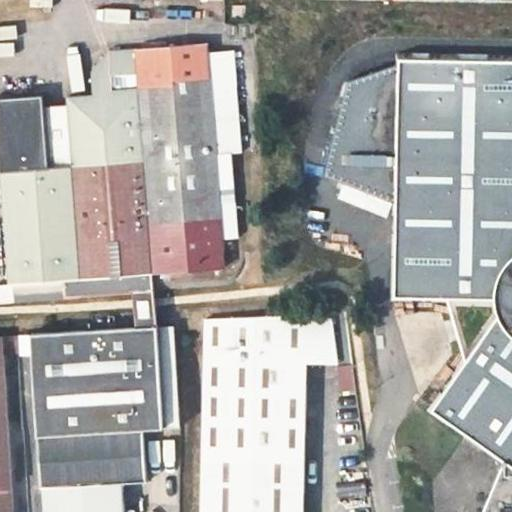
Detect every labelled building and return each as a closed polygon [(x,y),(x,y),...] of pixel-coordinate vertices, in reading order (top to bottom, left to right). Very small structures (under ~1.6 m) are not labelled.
[(165,253),(228,248),(223,172),(238,171),(236,136),(221,137),(220,125),(245,123),(241,65),(216,66),(214,26),(117,32),(117,43),(104,57),(105,75),(95,76),(109,257),(143,255),(165,253)] [(511,511),(511,57),(402,56),(347,77),(328,172),(402,204),(400,298),(503,302),(508,317),(440,413),(511,465),(495,511),(511,511)] [(3,264),(19,264),(71,260),(59,144),(54,82),(53,70),(5,74),(10,148),(15,213),(18,247),(2,248),(3,264)] [(71,260),(109,257),(95,76),(75,75),(76,80),(54,82),(59,144),(71,260)] [(221,137),(236,136),(246,135),(245,123),(220,125),(221,137)] [(15,213),(10,148),(0,148),(0,179),(3,213),(15,213)] [(165,253),(143,255),(146,298),(147,315),(168,314),(167,297),(165,253)] [(315,511),(316,350),(359,350),(350,298),(213,306),(213,511),(315,511)] [(54,511),(133,511),(131,474),(156,473),(154,423),(153,409),(190,407),(190,313),(168,314),(147,315),(43,321),(54,511)] [(30,346),(29,329),(0,330),(0,511),(24,511),(15,347),(30,346)] [(40,511),(30,346),(15,347),(24,511),(40,511)] [(153,409),(154,423),(190,421),(190,407),(153,409)]
